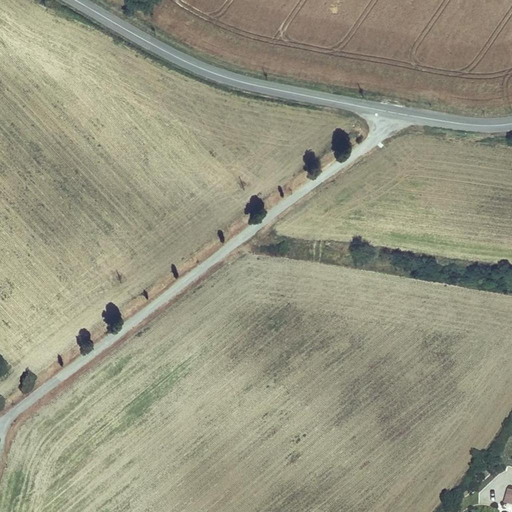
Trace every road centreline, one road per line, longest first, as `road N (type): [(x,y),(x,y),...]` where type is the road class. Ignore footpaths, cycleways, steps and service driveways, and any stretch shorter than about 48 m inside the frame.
road 1 (residential): [(386,111),(376,138),(2,423),(0,436)]
road 2 (tertiary): [(76,0),(187,63),(386,111)]
road 3 (tertiary): [(386,111),(511,123)]
